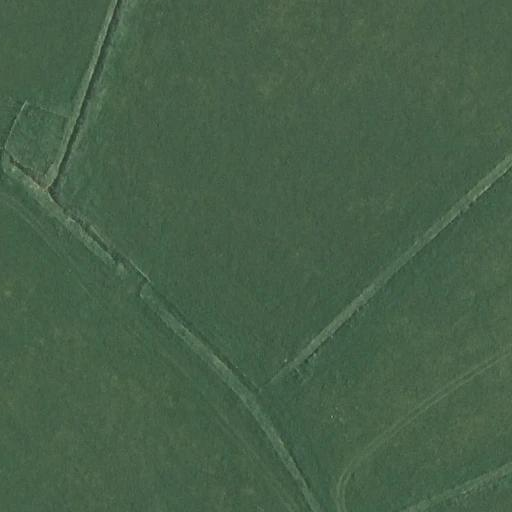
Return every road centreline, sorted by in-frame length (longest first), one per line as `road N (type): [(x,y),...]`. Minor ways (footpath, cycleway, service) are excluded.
road 1 (track): [(342,511),(260,377),(150,269)]
road 2 (track): [(234,0),(207,59),(176,205),(150,269)]
